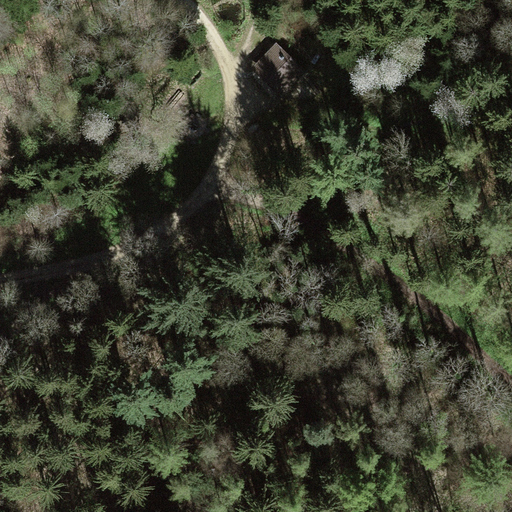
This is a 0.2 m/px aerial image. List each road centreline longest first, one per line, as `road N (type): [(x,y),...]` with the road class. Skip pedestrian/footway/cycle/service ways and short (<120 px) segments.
road 1 (track): [(511,373),(469,335),(220,166)]
road 2 (track): [(228,78),(227,147),(191,203),(146,235),(71,269)]
